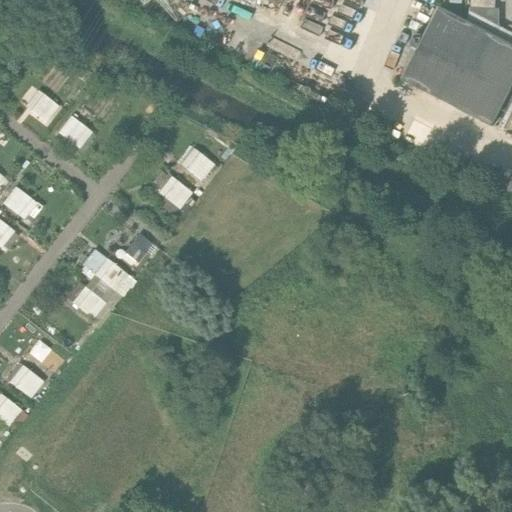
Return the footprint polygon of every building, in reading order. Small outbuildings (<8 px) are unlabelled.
[(497,1),(472,1),(471,12),(496,13),(497,1)] [(440,11),(403,84),(492,129),(511,89),(511,34),(472,14),(467,25),(440,11)] [(28,105),(49,122),(63,105),(41,88),(28,105)] [(61,132),(85,146),(96,129),(72,114),(61,132)] [(0,167),(0,186),(9,174),(0,167)] [(176,179),(163,209),(180,217),(193,187),(176,179)] [(29,219),(41,201),(18,185),(6,202),(29,219)] [(0,214),(0,252),(2,254),(20,228),(0,214)] [(66,294),(103,322),(137,276),(100,249),(66,294)] [(11,378),(34,397),(47,380),(24,362),(11,378)] [(0,415),(17,430),(32,414),(3,387),(0,390),(0,415)]
